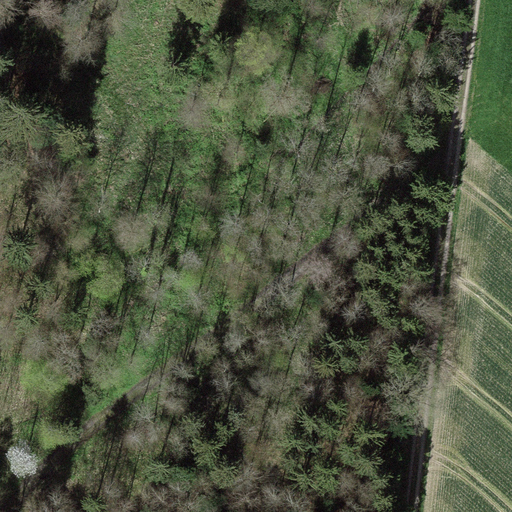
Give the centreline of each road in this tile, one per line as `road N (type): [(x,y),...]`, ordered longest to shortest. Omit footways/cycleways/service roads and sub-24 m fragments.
road 1 (track): [(25,511),(47,473),(450,147)]
road 2 (track): [(471,0),(407,511)]
